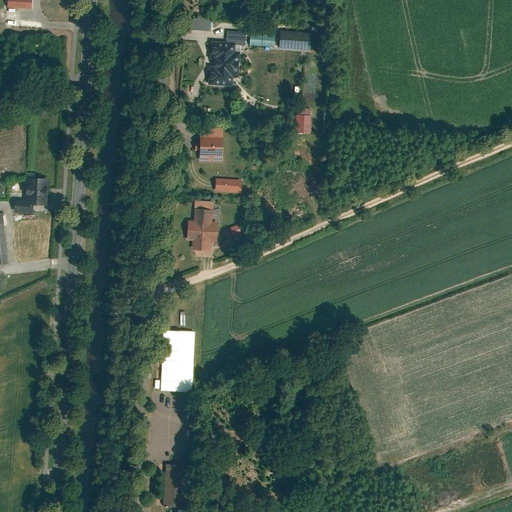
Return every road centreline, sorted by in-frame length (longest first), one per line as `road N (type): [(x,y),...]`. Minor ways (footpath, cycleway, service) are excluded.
road 1 (residential): [(133,511),(168,0)]
road 2 (tertiary): [(56,511),(91,0)]
road 3 (track): [(148,289),(260,258),(511,143)]
